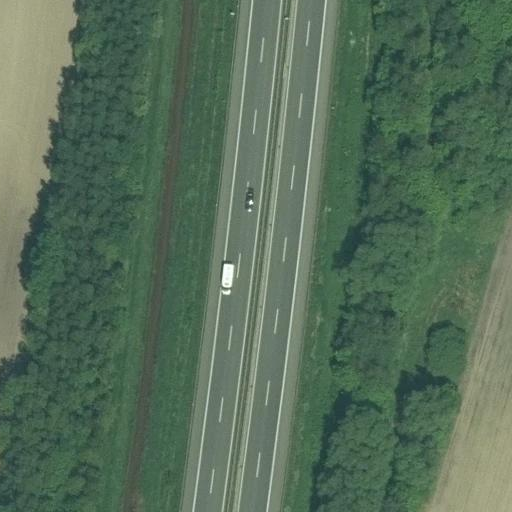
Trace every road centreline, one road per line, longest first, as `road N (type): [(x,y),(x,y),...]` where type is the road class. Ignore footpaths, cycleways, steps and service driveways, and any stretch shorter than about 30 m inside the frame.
road 1 (motorway): [(250,511),(309,0)]
road 2 (motorway): [(266,0),(208,511)]
